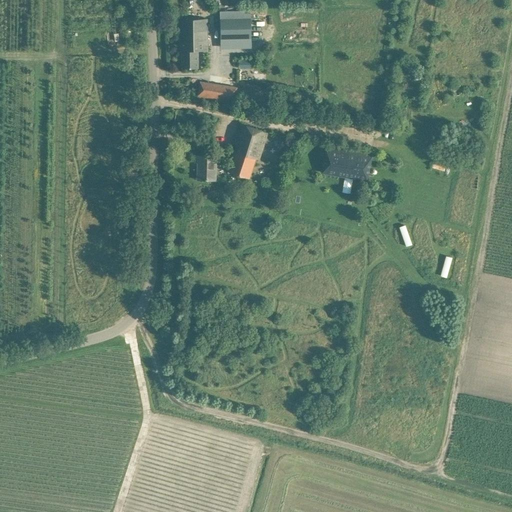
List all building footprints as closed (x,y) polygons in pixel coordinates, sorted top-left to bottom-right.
[(227,0),(227,7),(246,8),(246,0),(227,0)] [(244,18),(220,19),(220,39),(251,38),(250,18),(246,18),(244,18)] [(207,19),(188,20),(178,20),(179,52),(181,52),(182,69),(198,68),(197,51),(207,51),(207,19)] [(237,87),(210,83),(200,81),(197,98),(234,104),(237,87)] [(241,124),(235,144),(236,145),(233,152),(234,152),(227,172),(249,179),(255,159),(259,161),(268,133),(266,132),(266,133),(241,124)] [(326,148),(322,173),(366,180),(370,155),(326,148)] [(216,156),(205,156),(195,156),(195,163),(199,163),(199,167),(197,167),(197,180),(215,181),(216,156)]
